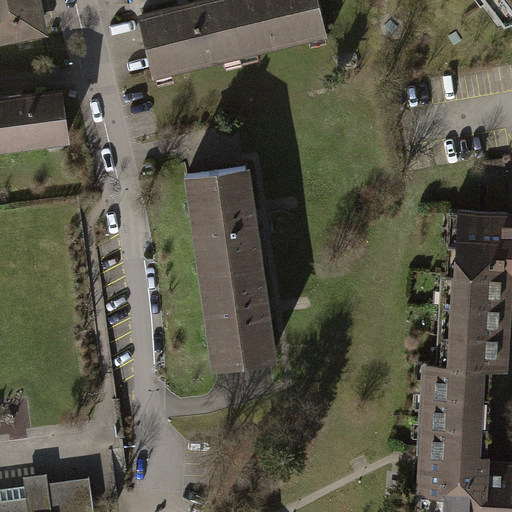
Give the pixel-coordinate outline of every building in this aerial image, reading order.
[(42,0),(0,0),(0,42),(49,33),(42,0)] [(331,36),(322,0),(211,0),(142,17),(157,79),(331,36)] [(511,0),(486,0),(508,29),(511,27),(511,0)] [(61,84),(0,91),(0,144),(68,135),(61,84)] [(281,363),(251,167),(184,178),(214,373),(281,363)] [(511,218),(504,218),(455,215),(446,368),(493,371),(510,372),(511,329),(511,218)] [(493,371),(446,368),(418,367),(410,511),(511,511),(511,463),(488,463),(493,371)] [(0,511),(94,511),(90,476),(48,481),(47,472),(24,475),(25,485),(0,487),(0,511)]
